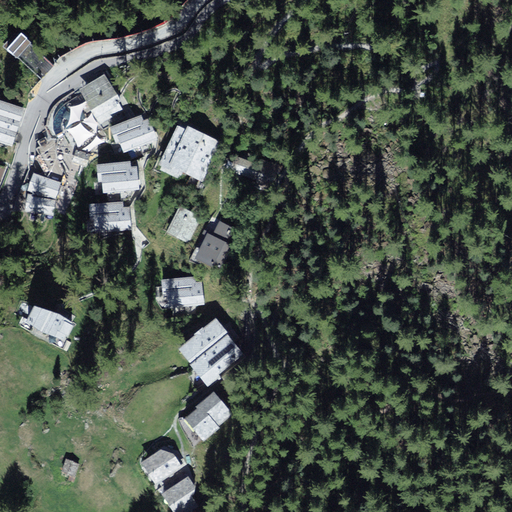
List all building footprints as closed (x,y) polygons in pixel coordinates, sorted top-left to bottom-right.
[(21,30),(6,45),(13,52),(19,47),(28,36),(21,30)] [(126,109),(107,75),(81,90),(58,103),(49,116),(51,118),(40,123),(46,137),(37,141),(40,146),(36,148),(39,154),(36,156),(48,176),(61,180),(70,172),(62,159),(67,156),(60,143),(62,137),(70,134),(76,144),(104,129),(101,123),(126,109)] [(0,99),(0,140),(13,145),(25,108),(0,99)] [(147,113),(107,127),(117,155),(157,141),(147,113)] [(219,143),(177,122),(156,164),(199,185),(219,143)] [(229,147),(223,169),(271,183),(277,161),(229,147)] [(78,149),(72,164),(87,169),(92,154),(78,149)] [(90,168),(91,199),(132,197),(131,166),(90,168)] [(48,176),(33,171),(27,188),(55,197),(61,180),(48,176)] [(56,198),(27,193),(24,210),(53,216),(56,198)] [(128,232),(128,202),(86,202),(86,232),(128,232)] [(174,207),(164,233),(185,241),(196,216),(174,207)] [(203,229),(190,257),(208,265),(221,237),(203,229)] [(201,275),(159,278),(161,313),(203,310),(201,275)] [(55,313),(32,306),(26,319),(39,328),(62,335),(69,322),(55,313)] [(213,316),(174,347),(206,386),(244,355),(213,316)] [(212,395),(181,423),(201,445),(232,418),(212,395)] [(167,440),(139,459),(155,482),(183,462),(167,440)] [(77,464),(66,459),(62,470),(72,474),(77,464)] [(186,477),(156,493),(165,511),(181,511),(200,502),(186,477)]
